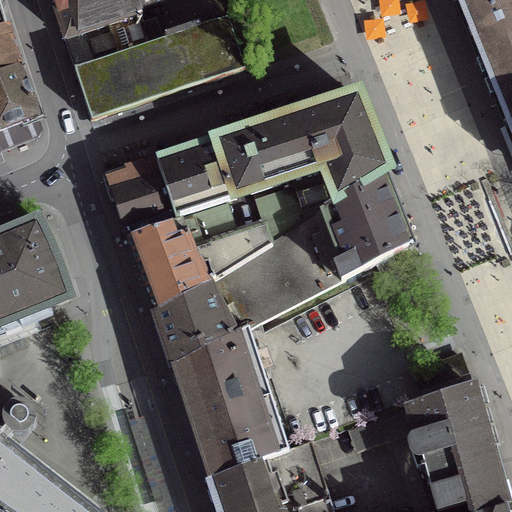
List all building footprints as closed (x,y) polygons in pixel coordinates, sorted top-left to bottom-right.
[(133,0),(49,0),(64,44),(82,38),(91,67),(149,48),(148,43),(137,11),(133,0)] [(133,0),(137,11),(170,0),(133,0)] [(511,0),(454,0),(467,28),(491,83),(511,134),(511,135),(511,0)] [(73,73),(90,125),(243,75),(226,23),(200,32),(198,28),(163,39),(165,43),(149,48),(91,67),(82,38),(64,44),(73,73)] [(0,77),(17,71),(5,31),(0,32),(0,77)] [(36,121),(17,71),(0,77),(0,154),(37,140),(40,135),(36,121)] [(331,511),(310,446),(288,454),(249,333),(415,247),(414,246),(416,241),(411,239),(412,233),(408,231),(408,230),(408,229),(409,224),(404,222),(405,222),(402,213),(387,175),(386,176),(371,137),(357,103),(313,117),(274,129),(215,148),(205,151),(156,167),(134,174),(107,183),(127,242),(155,318),(158,326),(169,360),(172,372),(175,381),(208,483),(218,511),(505,511),(471,390),(407,411),(415,437),(410,439),(408,444),(411,459),(420,482),(424,485),(428,485),(436,511),(331,511)] [(0,241),(0,329),(67,302),(36,227),(0,241)] [(443,376),(463,369),(459,359),(439,366),(443,376)] [(418,386),(440,378),(436,367),(414,375),(418,386)] [(174,511),(144,419),(128,424),(157,511),(174,511)] [(0,511),(90,511),(0,441),(0,511)]
